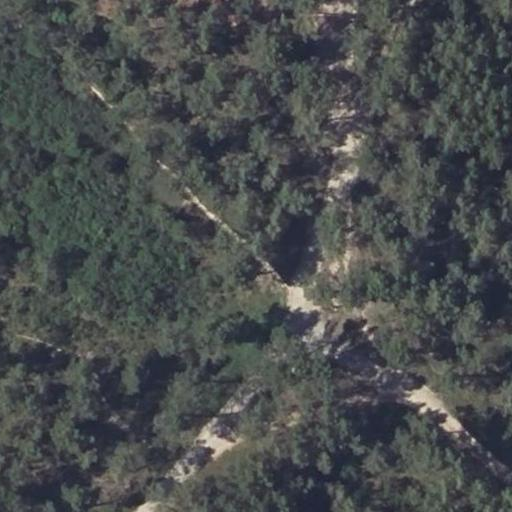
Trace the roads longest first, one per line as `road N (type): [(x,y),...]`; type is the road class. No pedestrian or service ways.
road 1 (residential): [(344,8),(333,205),(286,319)]
road 2 (unclassified): [(286,319),(511,479)]
road 3 (residential): [(286,319),(271,357),(145,511)]
